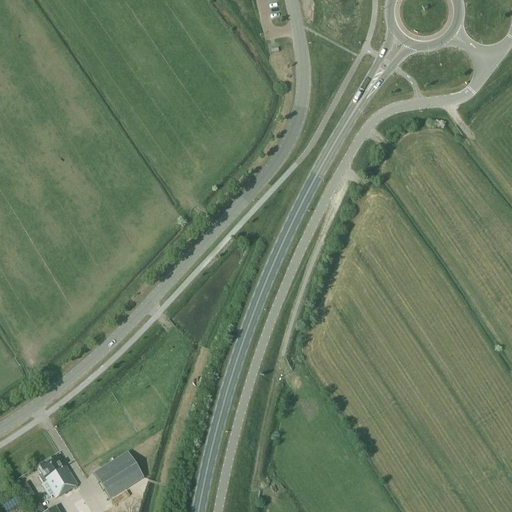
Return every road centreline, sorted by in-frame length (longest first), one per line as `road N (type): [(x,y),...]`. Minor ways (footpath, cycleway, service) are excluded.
road 1 (unclassified): [(217,511),(273,313),(359,139),(388,110),(466,94),(492,62)]
road 2 (tertiary): [(0,428),(96,357),(277,160),(302,98),(290,0)]
road 3 (primary): [(198,511),(256,303),(358,103)]
